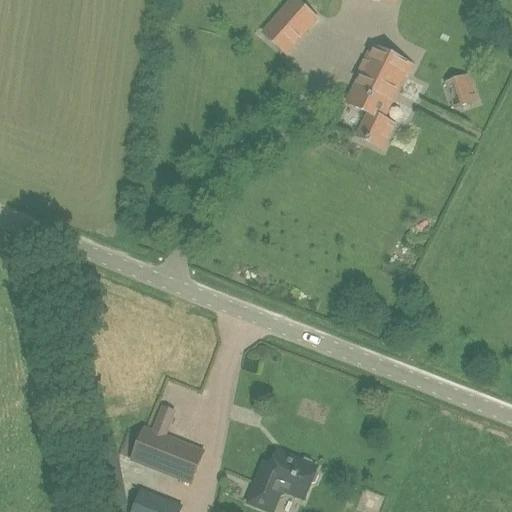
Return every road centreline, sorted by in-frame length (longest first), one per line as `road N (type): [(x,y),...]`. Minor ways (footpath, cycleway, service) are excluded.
road 1 (unclassified): [(511,419),(0,216)]
road 2 (unknown): [(190,511),(190,489),(249,315)]
